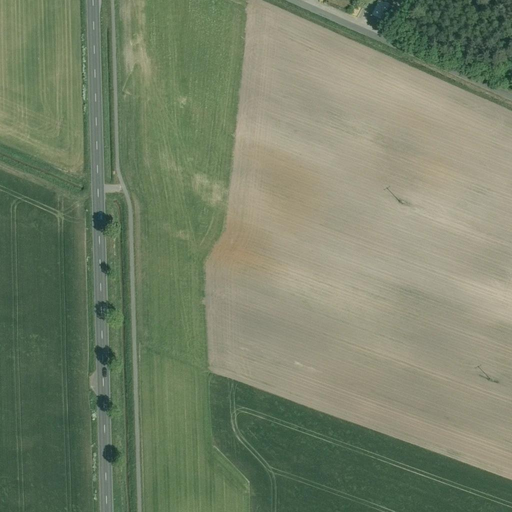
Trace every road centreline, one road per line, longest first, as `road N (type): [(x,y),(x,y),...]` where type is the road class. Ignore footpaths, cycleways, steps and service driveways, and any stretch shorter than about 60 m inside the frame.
road 1 (tertiary): [(93,0),(106,511)]
road 2 (residential): [(511,88),(303,0)]
